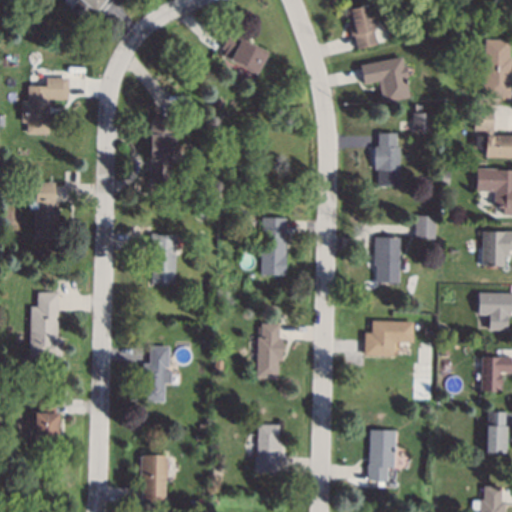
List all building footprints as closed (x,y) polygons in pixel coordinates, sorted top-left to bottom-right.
[(112,0),(103,11),(100,15),(94,10),(85,21),(69,7),(75,0),(112,0)] [(376,44),(356,49),(356,48),(353,36),(350,37),(350,35),(344,10),(366,5),(376,44)] [(245,38),(244,39),(268,52),(267,54),(257,74),(222,56),(223,54),(225,50),(221,48),(229,32),(230,30),(245,38)] [(508,40),(508,58),(511,58),(510,82),(509,95),(509,98),(482,97),(484,39),(508,40)] [(403,65),(406,65),(408,76),(404,77),(408,97),(382,102),(378,81),(363,84),(362,81),(360,68),(359,65),(401,56),(403,65)] [(68,78),(68,95),(68,99),(49,99),(48,134),(27,133),(27,122),(21,122),(22,101),(27,101),(28,85),(46,86),(46,77),(68,77),(68,78)] [(223,100),(220,108),(214,105),(218,97),(223,100)] [(492,130),(492,135),(511,135),(511,157),(485,157),(483,157),(484,130),(473,130),(473,108),(488,109),(493,109),(492,130)] [(432,114),(431,131),(412,130),(413,113),(432,114)] [(154,117),(168,118),(172,118),(171,134),(175,135),(175,161),(170,161),(170,181),(149,180),(150,117),(154,117)] [(396,146),(399,146),(399,186),(378,186),(378,169),(374,169),(374,147),(374,146),(378,146),(378,135),(378,132),(396,132),(396,146)] [(497,170),(511,170),(511,216),(502,216),(502,208),(492,208),(492,191),(476,191),(476,169),(497,169),(497,170)] [(450,172),(449,184),(440,184),(441,172),(450,172)] [(54,184),(54,201),(54,203),(53,203),(53,209),(57,209),(57,221),(59,221),(59,230),(56,230),(56,242),(53,242),(52,239),(33,239),(33,209),(28,209),(28,196),(36,196),(36,182),(54,182),(54,184)] [(435,216),(434,238),(413,237),(413,236),(414,219),(414,215),(435,216)] [(286,220),(285,232),(284,277),(283,277),(283,276),(260,275),(261,217),(286,218),(286,220)] [(511,231),(511,249),(507,249),(507,255),(503,255),(503,266),(480,265),(481,231),(501,232),(501,231),(511,231)] [(156,233),(156,235),(176,235),(174,283),(151,282),(151,268),(150,268),(151,251),(149,251),(149,247),(150,235),(150,233),(156,233)] [(376,236),(399,237),(398,283),(375,282),(376,265),(373,265),(373,250),(374,236),(376,236)] [(56,292),(58,292),(57,310),(56,337),(61,337),(61,359),(28,359),(29,307),(36,307),(37,292),(56,292)] [(511,311),(509,311),(509,315),(506,315),(506,330),(498,329),(487,329),(487,315),(476,315),(477,293),(510,294),(511,294),(511,311)] [(412,321),(412,342),(392,342),(392,356),(364,355),(363,355),(363,339),(364,332),(370,332),(370,320),(412,321)] [(276,324),(279,324),(278,338),(282,338),(281,361),(277,361),(277,378),(256,377),(257,337),(260,337),(261,323),(276,324)] [(168,367),(164,367),(164,370),(171,370),(170,383),(164,383),(164,402),(142,401),(142,363),(149,363),(149,361),(149,348),(149,345),(169,346),(168,367)] [(510,358),(510,372),(498,372),(498,390),(479,390),(480,357),(510,358)] [(222,360),(222,369),(214,368),(214,360),(222,360)] [(13,391),(8,396),(1,390),(6,385),(13,391)] [(56,413),(57,413),(57,442),(54,442),(54,454),(32,454),(33,413),(37,413),(37,398),(54,398),(56,398),(56,413)] [(504,412),(504,413),(504,426),(506,426),(505,452),(485,451),(487,412),(504,412)] [(278,424),(278,440),(280,440),(280,457),(279,470),(279,473),(253,472),(254,469),(254,455),(256,455),(257,425),(257,424),(278,424)] [(393,467),(387,467),(386,481),(366,480),(366,478),(367,466),(367,464),(368,464),(369,429),(394,430),(393,467)] [(164,457),(167,457),(167,477),(164,477),(164,503),(141,502),(141,500),(141,487),(141,479),(139,479),(140,456),(142,456),(142,455),(164,455),(164,457)] [(221,468),(220,476),(211,475),(212,467),(221,468)] [(501,486),(501,488),(500,501),(505,501),(505,502),(504,511),(478,511),(479,510),(471,510),(471,500),(479,500),(479,499),(482,499),(483,486),(501,486)]
